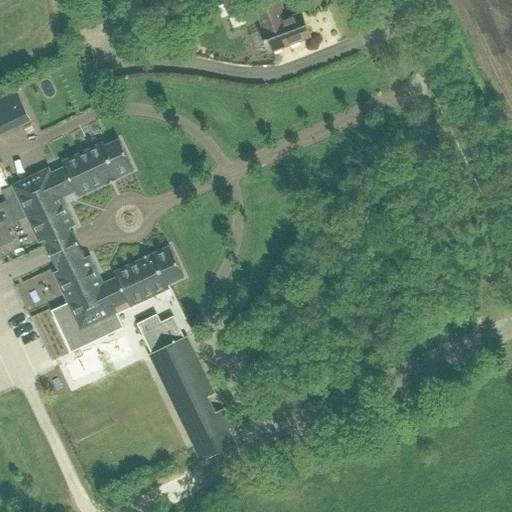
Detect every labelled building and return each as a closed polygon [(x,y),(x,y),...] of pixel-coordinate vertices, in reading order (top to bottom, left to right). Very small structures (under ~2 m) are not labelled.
[(147,21),(163,16),(158,0),(133,0),(140,18),(145,16),(147,21)] [(211,8),(216,20),(230,15),(234,26),(246,22),(238,0),(222,0),(224,4),(211,8)] [(288,17),(280,0),(251,0),(246,2),(254,21),(259,19),(263,27),(260,28),(270,53),(304,39),(294,15),(288,17)] [(0,131),(16,124),(10,110),(23,104),(18,92),(0,100),(0,131)] [(47,249),(76,235),(72,227),(76,225),(63,198),(77,191),(79,196),(106,183),(107,185),(118,179),(117,178),(134,170),(120,140),(104,147),(102,143),(63,162),(65,167),(51,174),(49,169),(13,186),(39,242),(44,240),(47,249)] [(83,250),(54,263),(58,272),(54,273),(81,330),(117,313),(115,308),(129,301),(131,307),(169,289),(168,285),(184,277),(170,246),(152,255),(152,253),(140,259),(141,260),(115,272),(117,277),(104,284),(91,256),(87,258),(83,250)] [(229,429),(232,428),(224,411),(215,416),(207,400),(216,396),(206,375),(203,377),(184,338),(152,353),(171,392),(168,393),(194,446),(201,462),(236,445),(229,429)]
